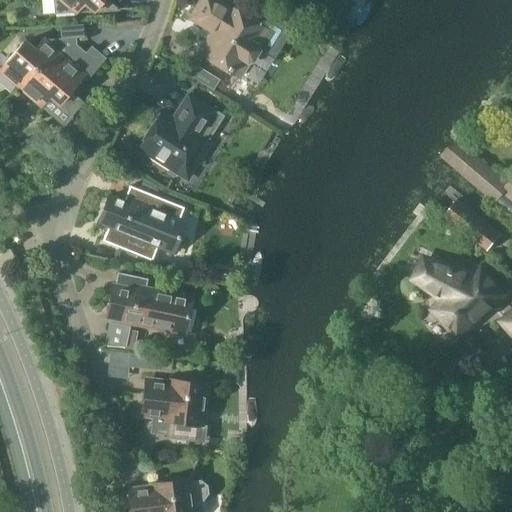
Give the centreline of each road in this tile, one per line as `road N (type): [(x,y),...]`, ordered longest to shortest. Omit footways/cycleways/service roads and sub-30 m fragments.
road 1 (residential): [(115,456),(112,415),(44,229),(113,114),(151,38),(160,0)]
road 2 (secondary): [(36,511),(0,382)]
